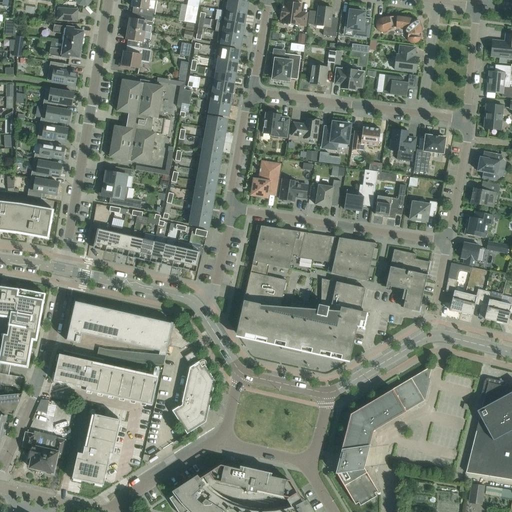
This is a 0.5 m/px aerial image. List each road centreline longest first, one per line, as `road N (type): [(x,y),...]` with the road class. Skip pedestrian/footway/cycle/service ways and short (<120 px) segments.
road 1 (residential): [(64,270),(108,0)]
road 2 (residential): [(446,243),(231,209)]
road 3 (residential): [(64,270),(37,388),(0,470)]
road 4 (residential): [(421,115),(251,92)]
road 5 (tertiary): [(198,308),(64,270)]
road 6 (residential): [(116,506),(225,434)]
road 7 (residential): [(446,243),(465,121)]
road 8 (tertiary): [(326,393),(435,336)]
